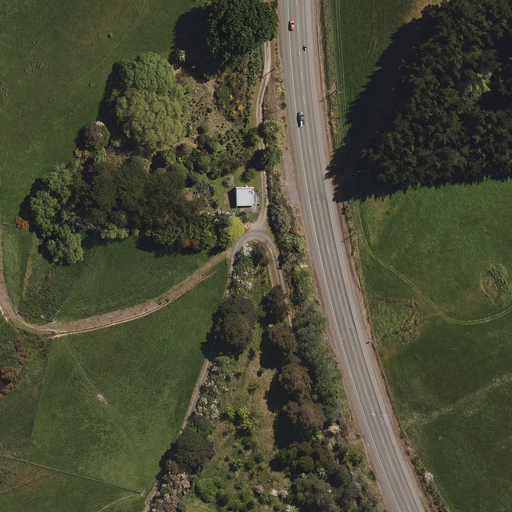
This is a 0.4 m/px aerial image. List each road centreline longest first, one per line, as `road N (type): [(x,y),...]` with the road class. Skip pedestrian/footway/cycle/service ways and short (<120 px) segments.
road 1 (trunk): [(410,511),(331,266),(296,0)]
road 2 (residential): [(259,236),(239,244),(205,380),(144,511)]
road 3 (residential): [(356,511),(318,417),(276,250),(259,236)]
road 4 (residential): [(259,236),(268,50),(262,0)]
